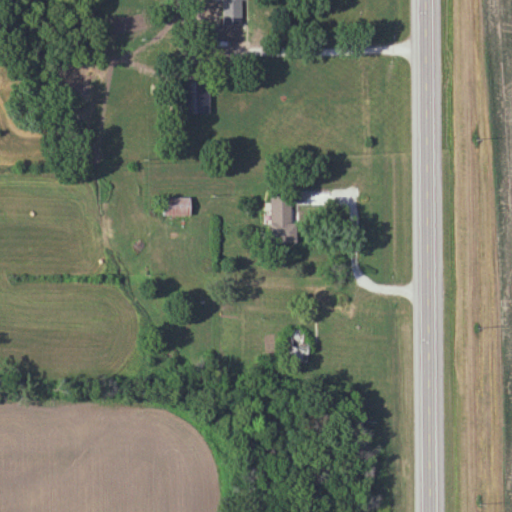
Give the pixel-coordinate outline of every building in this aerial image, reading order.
[(212,0),(212,6),(224,6),(224,16),(234,16),(234,0),(246,0),(212,0)] [(209,115),(209,81),(180,81),(180,115),(209,115)] [(293,244),(293,189),(271,189),(271,244),(293,244)] [(163,216),(191,216),(191,198),(163,198),(163,216)] [(282,364),(304,364),(304,338),(282,338),(282,364)]
